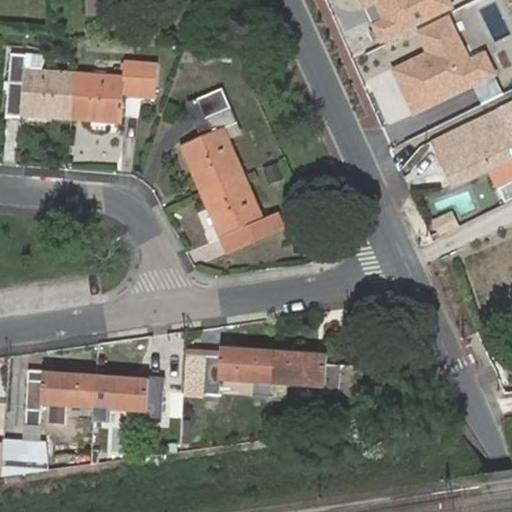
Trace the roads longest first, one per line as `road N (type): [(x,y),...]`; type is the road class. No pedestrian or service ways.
road 1 (tertiary): [(288,0),(405,265)]
road 2 (residential): [(0,191),(113,200),(140,219),(173,314)]
road 3 (tertiary): [(405,265),(511,487)]
road 4 (residential): [(405,265),(173,314)]
road 5 (residential): [(173,314),(0,337)]
